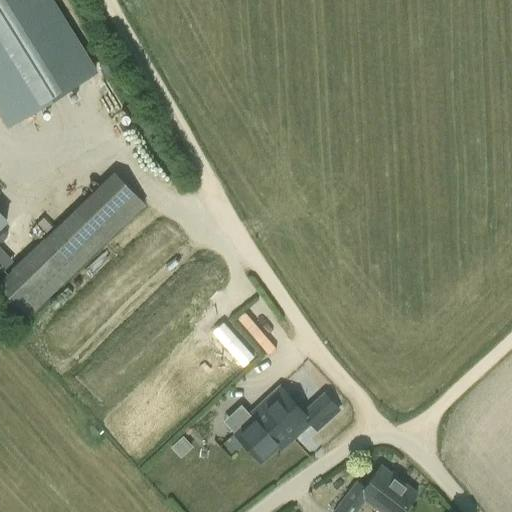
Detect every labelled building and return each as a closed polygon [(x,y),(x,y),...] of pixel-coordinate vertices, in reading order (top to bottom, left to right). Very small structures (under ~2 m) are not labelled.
[(0,0),(0,107),(10,124),(95,72),(74,38),(72,40),(47,0),(0,0)] [(0,288),(29,318),(85,262),(142,207),(112,175),(0,283),(0,288)] [(0,228),(11,219),(0,207),(0,228)] [(282,450),(310,425),(325,443),(349,423),(324,393),(301,412),(278,387),(248,414),(251,417),(233,433),(261,464),(279,447),(282,450)] [(183,438),(172,447),(180,456),(191,447),(183,438)] [(380,466),(364,487),(356,481),(333,511),(356,511),(364,501),(378,511),(403,511),(417,493),(380,466)]
